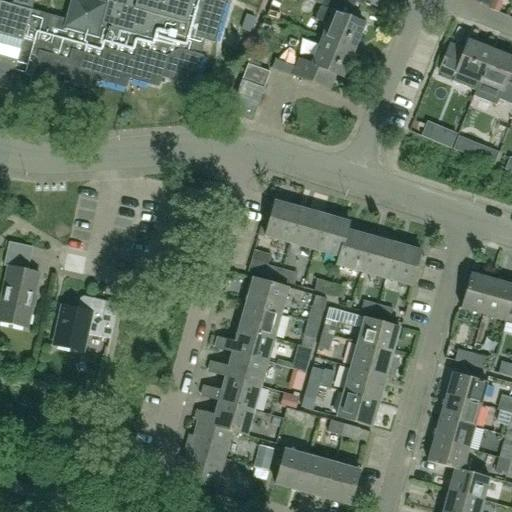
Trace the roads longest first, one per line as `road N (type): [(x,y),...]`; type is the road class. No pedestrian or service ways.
road 1 (residential): [(155,461),(245,146)]
road 2 (residential): [(383,511),(467,215)]
road 3 (residential): [(245,146),(50,160),(0,155)]
road 4 (residential): [(349,177),(420,0)]
road 5 (residential): [(467,215),(349,177)]
